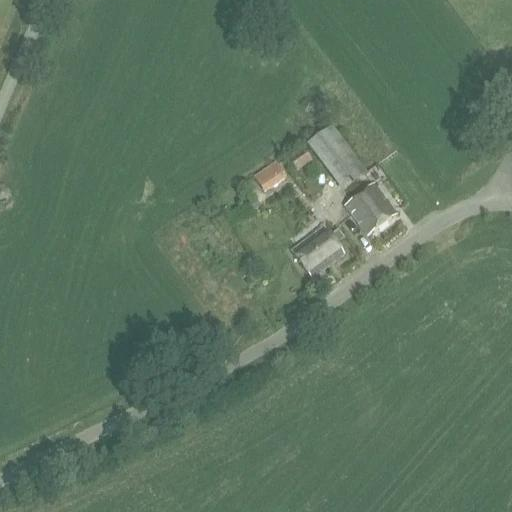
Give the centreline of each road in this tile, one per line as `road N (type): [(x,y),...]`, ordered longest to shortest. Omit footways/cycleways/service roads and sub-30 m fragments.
road 1 (unclassified): [(0,488),(273,350),(335,313),(434,230),(471,210),(511,207)]
road 2 (unclassified): [(0,117),(48,0)]
